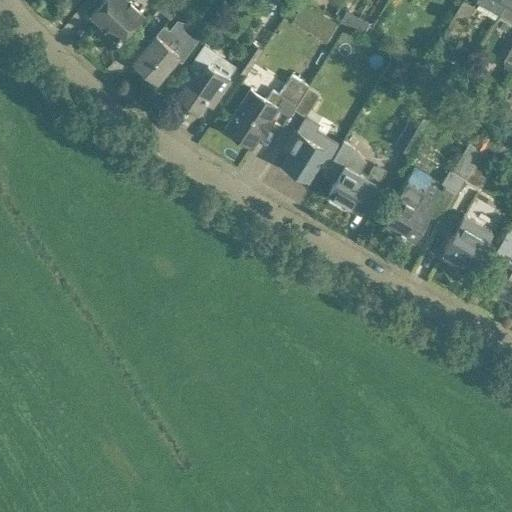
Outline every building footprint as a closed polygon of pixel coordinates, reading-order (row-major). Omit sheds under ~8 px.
[(144,11),(132,0),(102,0),(92,12),(118,38),(127,28),(144,11)] [(165,0),(159,8),(169,16),(183,0),(165,0)] [(463,0),(461,0),(448,24),(459,31),(474,6),(463,0)] [(507,1),(507,0),(475,0),(487,7),(499,14),(507,1)] [(507,1),(499,14),(511,21),(511,0),(507,0),(507,1)] [(359,17),(353,27),(364,33),(369,22),(359,17)] [(163,23),(134,59),(156,78),(176,55),(181,59),(180,60),(181,61),(205,29),(204,28),(197,38),(179,24),(173,31),(169,28),(163,23)] [(252,41),(235,66),(246,73),(263,49),(252,41)] [(195,68),(177,94),(199,109),(206,99),(212,103),(229,78),(208,63),(216,53),(204,44),(190,64),(195,68)] [(296,105),(308,85),(308,84),(292,73),(279,93),(273,89),(267,98),(250,87),(225,127),(239,136),(242,131),(255,139),(282,96),(296,105)] [(319,92),(308,85),(296,105),(294,108),(304,114),(305,114),(319,92)] [(414,111),(397,140),(411,149),(428,119),(414,111)] [(286,154),(280,164),(293,171),(294,170),(307,178),(317,162),(327,167),(342,142),(316,126),(318,122),(305,114),(304,114),(302,118),(284,148),(290,152),(288,155),(286,154)] [(479,125),(470,142),(482,148),(489,136),(491,132),(479,125)] [(489,136),(482,148),(495,156),(502,143),(489,136)] [(323,174),(334,181),(328,190),(331,192),(328,198),(344,207),(348,202),(360,208),(374,184),(377,185),(385,170),(377,167),(373,165),(368,176),(361,171),(367,160),(362,153),(359,149),(351,143),(344,139),(342,142),(327,167),(323,174)] [(448,169),(441,182),(457,191),(465,178),(482,148),(470,142),(468,141),(451,171),(448,169)] [(495,156),(482,148),(465,178),(478,186),(495,156)] [(402,193),(382,227),(409,243),(441,189),(428,181),(431,175),(414,165),(398,191),(402,193)] [(463,213),(444,248),(471,264),(491,229),(463,213)] [(511,219),(486,267),(499,274),(493,285),(511,295),(511,219)]
